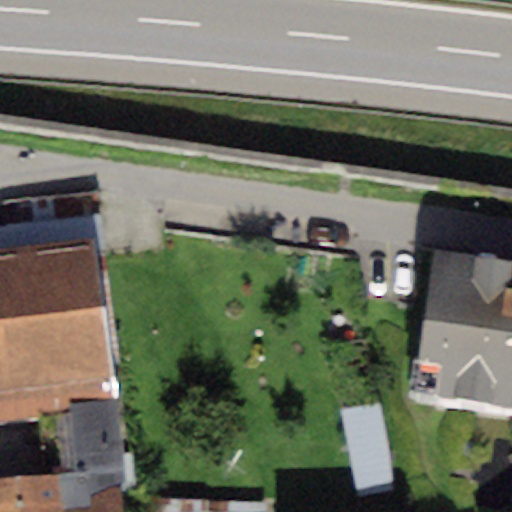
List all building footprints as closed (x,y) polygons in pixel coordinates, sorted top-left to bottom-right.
[(93,237),(0,251),(0,418),(55,413),(58,472),(122,471),(93,237)] [(511,262),(432,251),(409,405),(511,419),(511,262)] [(378,405),(344,411),(360,497),(394,490),(378,405)] [(125,511),(122,471),(0,482),(0,511),(125,511)] [(267,511),(267,504),(159,501),(157,511),(267,511)]
